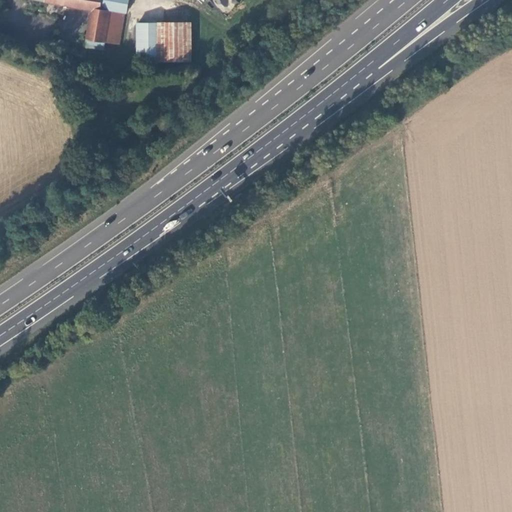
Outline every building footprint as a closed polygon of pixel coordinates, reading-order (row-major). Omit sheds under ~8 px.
[(105,51),(107,43),(113,13),(105,11),(106,0),(32,0),(92,12),(87,47),(105,51)] [(131,0),(106,0),(105,11),(113,13),(127,15),(129,15),(131,0)] [(199,0),(202,3),(205,0),(212,0),(226,14),(237,3),(233,0),(199,0)] [(164,25),(164,61),(189,61),(189,12),(165,12),(164,25)] [(113,13),(107,43),(120,46),(127,15),(113,13)] [(142,24),(141,61),(164,61),(164,25),(142,24)] [(84,57),(72,52),(70,57),(82,61),(84,57)]
